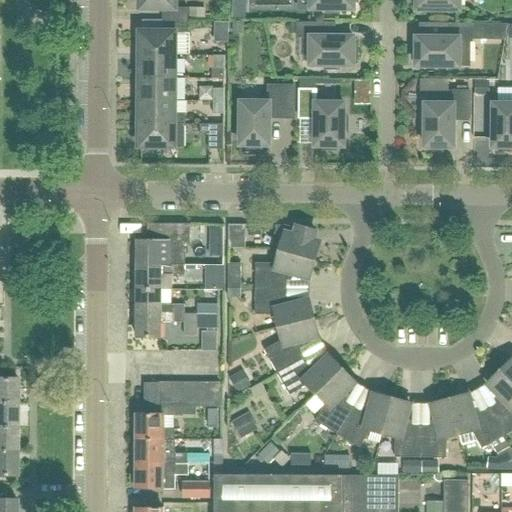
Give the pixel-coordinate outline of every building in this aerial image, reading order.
[(54,0),(32,0),(32,11),(54,12),(54,0)] [(163,10),(163,21),(188,21),(188,7),(176,7),(176,0),(140,0),(140,10),(163,10)] [(311,0),(311,10),(325,10),(325,14),(339,14),(339,10),(354,10),(354,3),(358,3),(358,0),(311,0)] [(412,0),(413,4),(417,4),(417,11),(460,11),(460,0),(412,0)] [(140,32),(140,55),(175,56),(176,35),(188,35),(188,21),(163,21),(163,32),(140,32)] [(298,24),(297,38),(311,38),(311,66),(325,66),(325,70),(339,70),(339,66),(353,66),(354,59),(358,59),(358,45),(354,45),(354,38),(326,38),(326,24),(298,24)] [(444,38),(417,38),(417,45),(413,45),(412,60),(416,60),(416,67),(459,67),(470,67),(470,39),(472,39),(473,25),(444,25),(444,38)] [(175,79),(175,56),(140,55),(139,78),(175,79)] [(213,55),(213,68),(225,68),(225,55),(213,55)] [(139,78),(139,101),(175,101),(175,79),(139,78)] [(241,103),(241,146),(247,146),(247,150),(262,150),(262,146),(269,146),(269,118),(294,119),(295,87),(269,86),(269,103),(241,103)] [(213,89),(213,102),(224,102),(224,89),(213,89)] [(300,91),(300,119),(316,119),(315,147),(322,147),(322,151),(337,151),(337,147),(344,147),(344,133),(348,133),(348,118),(344,118),(344,104),(316,104),(316,91),(300,91)] [(422,119),(421,134),(425,134),(425,148),(454,148),(454,120),(470,120),(470,92),(454,92),(454,105),(425,105),(425,119),(422,119)] [(139,101),(139,124),(185,124),(185,115),(175,115),(175,101),(139,101)] [(224,114),(224,102),(213,102),(213,114),(224,114)] [(493,119),(489,119),(489,134),(493,134),(493,148),(500,148),(500,152),(511,152),(511,105),(493,105),(493,119)] [(139,124),(139,148),(141,148),(141,154),(157,154),(157,148),(185,148),(185,124),(139,124)] [(209,150),(223,150),(224,125),(210,125),(209,150)] [(229,225),(229,248),(246,248),(246,225),(229,225)] [(297,229),(286,226),(276,226),(276,230),(274,235),(283,237),(279,251),(315,261),(320,244),(312,242),(315,231),(298,226),(297,229)] [(138,241),(137,267),(185,268),(185,256),(162,256),(162,241),(138,241)] [(256,263),(256,289),(287,290),(287,280),(292,280),(293,280),(294,274),(310,278),(315,261),(279,251),(276,264),(256,263)] [(188,260),(188,283),(207,283),(208,260),(188,260)] [(228,289),(241,289),(241,263),(228,263),(228,289)] [(137,291),(162,291),(173,291),(173,276),(185,276),(185,268),(137,267),(137,291)] [(241,298),(241,289),(228,289),(228,298),(241,298)] [(275,315),(278,328),(314,319),(310,301),(294,305),(292,300),(292,299),(287,299),(287,290),(256,289),(255,315),(275,315)] [(137,291),(137,315),(185,316),(185,313),(185,305),(162,305),(162,291),(137,291)] [(185,316),(137,315),(137,339),(161,339),(162,322),(184,322),(184,335),(197,335),(197,328),(217,328),(217,314),(185,313),(185,316)] [(264,350),(277,373),(305,358),(300,349),(304,347),(304,346),(303,340),(319,336),(314,319),(278,328),(281,341),(264,350)] [(307,386),(316,395),(343,369),(330,356),(318,368),(314,364),(313,363),(309,366),(305,358),(277,373),(290,396),(307,386)] [(511,359),(500,371),(511,382),(511,359)] [(315,422),(337,435),(354,408),(345,403),(348,399),(348,398),(343,394),(355,382),(343,369),(316,395),(325,405),(315,422)] [(489,409),(504,437),(511,432),(511,382),(500,371),(488,384),(499,395),(495,400),(497,404),(489,409)] [(0,404),(17,404),(18,380),(0,379),(0,404)] [(159,406),(171,406),(171,383),(160,383),(159,406)] [(171,383),(171,406),(184,406),(184,383),(171,383)] [(184,406),(185,406),(196,406),(196,383),(184,383),(184,406)] [(208,383),(196,383),(196,406),(208,406),(208,383)] [(221,383),(208,383),(208,406),(220,406),(221,383)] [(370,431),(382,435),(392,399),(375,394),(371,410),(365,408),(364,408),(362,412),(354,408),(337,435),(360,448),(370,431)] [(468,395),(450,399),(459,435),(472,432),(482,449),(492,443),(498,454),(510,447),(504,437),(489,409),(481,414),(478,410),(478,409),(472,411),(468,395)] [(392,399),(382,435),(395,438),(395,458),(421,458),(421,426),(412,426),(412,422),(411,421),(405,419),(410,403),(392,399)] [(421,426),(421,458),(447,458),(447,439),(459,435),(450,399),(433,404),(437,420),(431,421),(430,422),(430,427),(421,426)] [(0,428),(17,429),(17,404),(0,404),(0,428)] [(185,415),(185,406),(184,406),(171,406),(159,406),(159,414),(137,414),(137,438),(175,439),(175,430),(165,429),(165,415),(185,415)] [(0,452),(17,453),(17,429),(0,428),(0,452)] [(137,438),(136,463),(188,464),(210,464),(210,453),(175,453),(175,440),(175,439),(137,438)] [(0,477),(17,477),(17,453),(0,452),(0,477)] [(136,490),(164,490),(175,490),(175,476),(189,476),(189,465),(188,465),(188,464),(136,463),(136,490)] [(340,511),(341,477),(216,475),(215,511),(340,511)] [(507,511),(508,489),(511,489),(511,476),(504,476),(504,490),(502,490),(501,511),(507,511)] [(399,511),(399,477),(343,477),(342,511),(399,511)] [(445,481),(444,511),(468,511),(469,482),(445,481)] [(182,482),(182,485),(182,498),(210,499),(210,482),(182,482)] [(0,511),(16,511),(17,501),(0,500),(0,511)]
